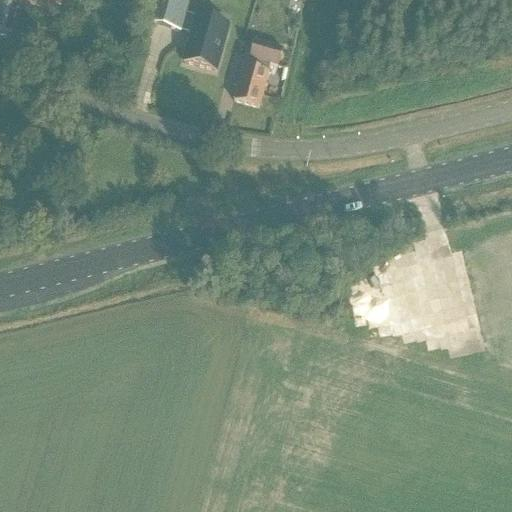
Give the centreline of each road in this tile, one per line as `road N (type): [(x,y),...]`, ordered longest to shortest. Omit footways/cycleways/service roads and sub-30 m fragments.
road 1 (secondary): [(0,286),(511,159)]
road 2 (tertiary): [(0,81),(256,148),(365,147),(511,111)]
